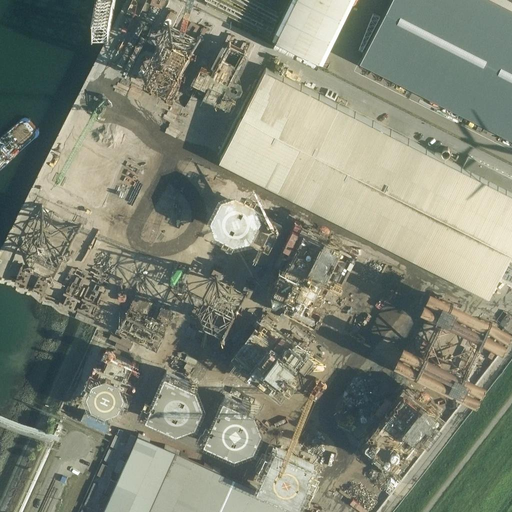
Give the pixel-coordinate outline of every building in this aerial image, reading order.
[(289,0),(273,33),(276,34),(274,39),(318,60),(320,56),(323,57),(350,0),(289,0)] [(511,135),(511,7),(498,0),(389,0),(360,59),(511,135)] [(202,12),(223,21),(224,17),(203,8),(202,12)] [(234,27),(236,22),(226,19),(224,24),(234,27)] [(265,67),(220,157),(489,293),(511,247),(511,177),(468,155),(462,166),(265,67)] [(181,233),(178,240),(188,245),(192,238),(181,233)] [(168,244),(133,327),(153,335),(187,252),(168,244)] [(309,468),(366,511),(376,511),(503,349),(439,300),(309,468)] [(295,427),(289,425),(301,396),(282,388),(261,435),(284,445),(287,436),(291,438),(295,427)] [(99,439),(101,433),(90,429),(88,434),(99,439)] [(102,511),(317,511),(138,433),(102,511)] [(104,484),(118,443),(106,438),(92,479),(104,484)]
